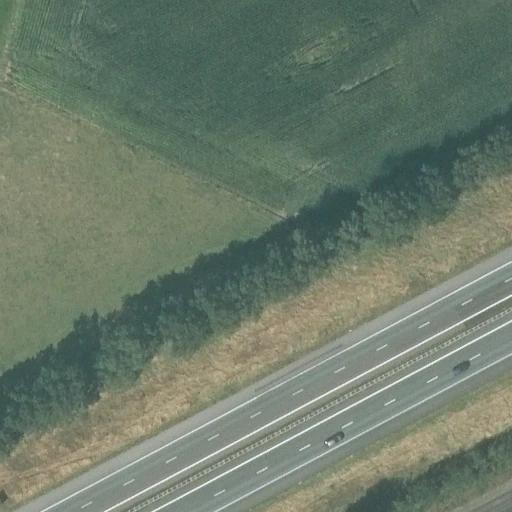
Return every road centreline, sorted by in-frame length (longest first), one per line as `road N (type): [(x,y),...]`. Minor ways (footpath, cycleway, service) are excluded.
road 1 (motorway): [(511,281),(77,511)]
road 2 (motorway): [(184,511),(511,337)]
